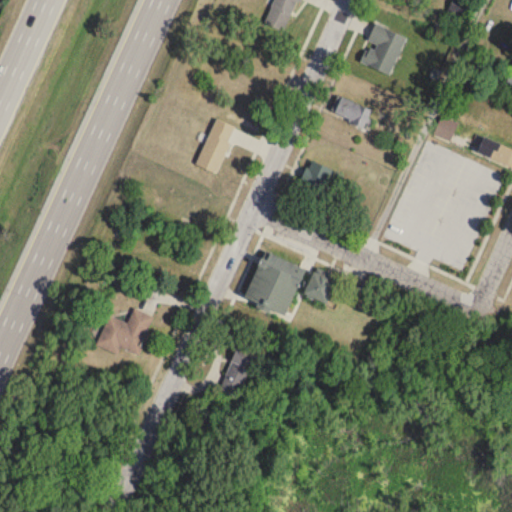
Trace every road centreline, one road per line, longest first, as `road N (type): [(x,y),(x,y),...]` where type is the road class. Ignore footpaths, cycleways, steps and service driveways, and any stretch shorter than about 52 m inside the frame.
road 1 (residential): [(347,0),(165,395)]
road 2 (trunk): [(0,351),(160,0)]
road 3 (residential): [(253,205),(463,301),(481,298)]
road 4 (residential): [(165,395),(111,511)]
